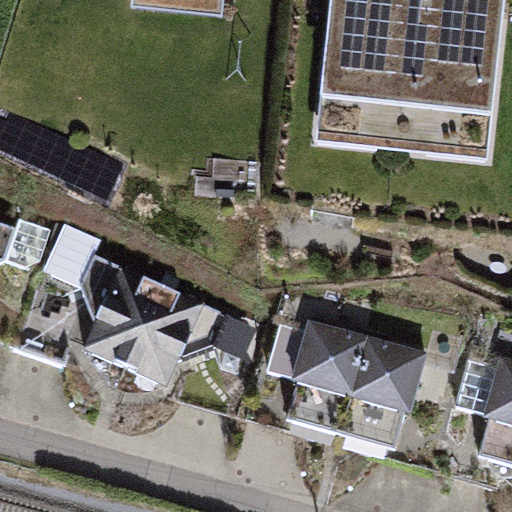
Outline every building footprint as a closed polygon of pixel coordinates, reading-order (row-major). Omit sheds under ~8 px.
[(497,0),(321,0),(307,171),(482,185),(497,0)] [(0,275),(1,275),(31,281),(49,233),(19,226),(17,234),(0,228),(0,275)] [(90,323),(75,357),(168,398),(183,370),(216,353),(231,320),(96,258),(77,296),(90,323)] [(427,345),(301,310),(282,382),(296,385),(286,423),(398,453),(427,345)] [(492,370),(464,363),(449,415),(485,425),(475,460),(511,467),(511,357),(496,352),(492,370)]
